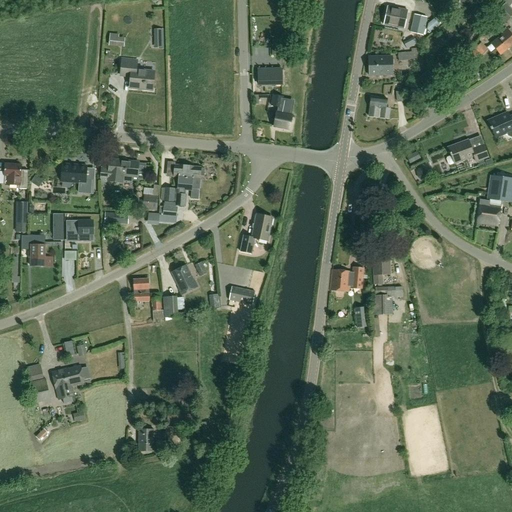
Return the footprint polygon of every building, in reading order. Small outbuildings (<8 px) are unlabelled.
[(384,25),(404,29),(407,11),(387,7),(384,25)] [(500,28),(511,18),(503,10),(492,20),(493,21),(487,27),(488,29),(481,36),(484,40),(492,32),(491,30),(496,25),(500,28)] [(423,36),(427,17),(414,14),(410,33),(423,36)] [(434,19),(428,24),(427,29),(430,33),(440,26),(434,19)] [(492,44),(501,55),(511,45),(511,35),(508,30),(492,44)] [(108,46),(124,48),(125,38),(119,38),(119,34),(109,34),(108,46)] [(487,49),(480,42),(474,48),(481,55),(487,49)] [(398,61),(419,59),(418,48),(410,49),(411,52),(398,53),(398,61)] [(468,68),(477,58),(473,55),(465,64),(468,68)] [(369,67),(391,66),(391,57),(369,58),(369,67)] [(137,61),(122,60),(120,76),(131,77),(129,88),(152,90),(154,72),(136,70),(137,61)] [(446,71),(439,63),(433,68),(440,77),(446,71)] [(392,75),(391,66),(369,67),(370,76),(392,75)] [(258,85),(282,85),(282,70),(258,70),(258,85)] [(428,71),(418,78),(426,88),(436,80),(428,71)] [(285,102),(285,91),(272,91),(272,102),(285,102)] [(404,102),(403,91),(395,92),(396,102),(404,102)] [(371,97),(369,116),(389,119),(390,109),(386,108),(387,99),(371,97)] [(289,129),(292,116),(277,113),(274,126),(289,129)] [(496,137),(506,133),(507,136),(511,138),(511,137),(511,116),(510,118),(508,113),(488,122),(491,130),(492,130),(496,137)] [(468,140),(448,148),(450,156),(451,155),(454,164),(474,156),(476,162),(489,157),(484,145),(472,150),(468,140)] [(407,158),(410,164),(420,159),(417,153),(407,158)] [(101,168),(100,179),(107,179),(107,182),(123,184),(124,176),(137,177),(139,162),(109,160),(108,168),(101,168)] [(5,164),(4,176),(3,184),(6,185),(19,186),(19,189),(27,189),(28,170),(21,170),(21,165),(5,164)] [(61,182),(62,182),(62,188),(72,188),(72,183),(85,184),(87,166),(62,164),(62,166),(58,165),(58,173),(61,173),(61,182)] [(179,177),(200,179),(200,176),(204,176),(204,169),(201,168),(194,167),(179,166),(174,166),(173,177),(179,177)] [(424,179),(425,176),(424,170),(421,168),(418,169),(416,172),(418,178),(420,179),(424,179)] [(480,200),(477,223),(498,226),(501,201),(511,202),(511,178),(491,176),(487,200),(490,200),(489,201),(480,200)] [(179,177),(177,189),(176,202),(176,206),(184,207),(185,199),(184,199),(184,195),(183,194),(184,190),(192,191),(192,189),(199,189),(200,179),(179,177)] [(31,183),(36,187),(40,181),(34,178),(31,183)] [(176,202),(177,189),(162,188),(161,201),(176,202)] [(156,211),(158,196),(143,194),(142,209),(156,211)] [(21,203),(16,203),(16,223),(27,223),(27,203),(21,203)] [(174,203),(165,203),(164,207),(163,215),(159,214),(159,216),(148,215),(148,221),(158,221),(159,221),(176,222),(177,208),(173,208),(174,203)] [(128,214),(105,212),(104,223),(128,224),(128,214)] [(268,241),(272,218),(256,215),(252,238),(250,239),(244,238),(244,236),(243,236),(240,252),(252,254),(255,239),(268,241)] [(81,241),(80,221),(65,221),(65,241),(81,241)] [(44,245),(45,236),(21,236),(21,247),(22,247),(22,249),(31,249),(31,266),(45,267),(45,266),(52,266),(52,257),(45,257),(45,245),(44,245)] [(76,255),(76,246),(65,246),(65,255),(76,255)] [(14,253),(14,263),(22,262),(22,252),(14,253)] [(389,261),(373,261),(374,285),(382,285),(382,276),(390,275),(389,261)] [(205,270),(201,263),(195,266),(199,273),(205,270)] [(194,282),(186,266),(172,273),(179,289),(194,282)] [(349,293),(351,272),(332,271),(330,291),(349,293)] [(149,301),(148,280),(134,281),(135,302),(149,301)] [(255,292),(231,286),(228,300),(252,305),(255,292)] [(373,295),(373,315),(392,315),(392,298),(403,297),(402,287),(375,287),(375,295),(373,295)] [(160,292),(151,292),(152,306),(160,305),(160,292)] [(218,295),(211,295),(212,308),(219,307),(218,295)] [(178,317),(177,296),(163,297),(164,318),(178,317)] [(355,308),(357,328),(369,327),(367,309),(366,309),(365,307),(355,308)] [(379,337),(378,318),(371,318),(372,338),(379,337)] [(63,351),(85,347),(83,339),(75,341),(74,337),(61,340),(63,351)] [(43,377),(40,365),(27,368),(29,381),(43,377)] [(72,386),(75,385),(84,383),(80,366),(52,373),(56,390),(56,389),(58,400),(74,396),(72,386)] [(45,379),(30,383),(35,404),(50,400),(45,379)] [(75,414),(77,421),(85,419),(83,412),(75,414)] [(53,422),(56,417),(49,414),(46,419),(53,422)] [(190,424),(190,415),(177,416),(177,425),(190,424)] [(176,436),(176,427),(162,427),(162,435),(176,436)] [(154,452),(154,430),(139,429),(139,452),(154,452)]
